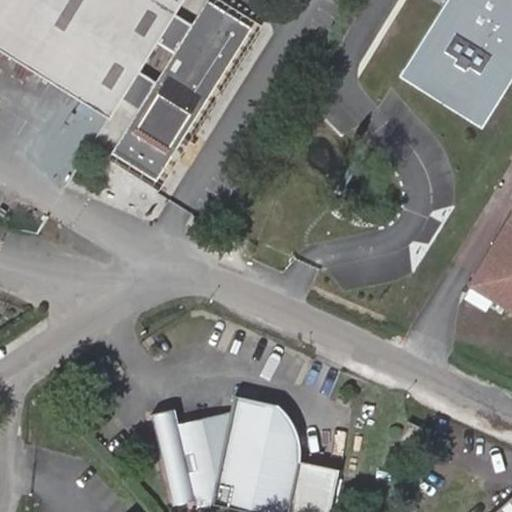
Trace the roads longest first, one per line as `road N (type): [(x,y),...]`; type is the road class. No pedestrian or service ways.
road 1 (unclassified): [(511,407),(196,266),(118,300),(0,374)]
road 2 (unknown): [(288,39),(188,181),(170,236),(170,267)]
